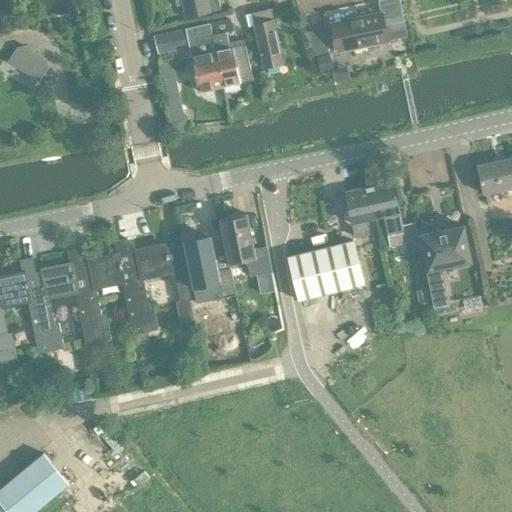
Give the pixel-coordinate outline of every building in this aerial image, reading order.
[(180,0),(185,17),(221,9),(219,0),(180,0)] [(377,0),(380,11),(372,13),(331,22),(337,51),(407,37),(399,0),(377,0)] [(263,67),(283,63),(271,8),(251,12),(263,67)] [(231,18),(210,23),(212,34),(226,31),(233,30),(231,18)] [(223,86),(216,51),(212,34),(210,23),(154,34),(157,50),(160,63),(191,56),(198,91),(223,86)] [(324,27),(307,32),(314,54),(329,51),(324,27)] [(228,42),(226,31),(212,34),(216,51),(223,86),(252,80),(244,39),(228,42)] [(18,47),(9,61),(39,80),(48,68),(46,59),(27,46),(18,47)] [(483,193),(511,186),(511,156),(477,163),(483,193)] [(369,186),(376,217),(382,216),(388,246),(419,240),(415,221),(402,224),(393,181),(369,186)] [(376,217),(369,186),(345,191),(349,209),(346,210),(344,214),(344,219),(348,223),(350,223),(353,237),(365,234),(362,220),(376,217)] [(266,245),(254,247),(247,213),(220,219),(229,263),(245,260),(251,275),(272,271),(266,245)] [(419,235),(420,235),(433,304),(446,302),(439,266),(470,260),(463,226),(464,226),(463,225),(462,225),(448,228),(434,230),(435,231),(421,234),(421,233),(419,233),(419,235)] [(193,287),(209,284),(216,298),(235,294),(230,267),(218,269),(211,236),(184,241),(193,287)] [(116,253),(122,281),(132,333),(158,328),(153,303),(148,304),(143,277),(172,271),(178,300),(190,298),(178,244),(167,246),(166,243),(134,249),(135,253),(131,254),(127,237),(113,240),(116,253)] [(288,256),(295,287),(298,300),(364,283),(354,241),(288,256)] [(69,263),(75,291),(85,343),(111,338),(106,313),(101,314),(96,287),(122,281),(116,253),(87,259),(88,263),(83,263),(80,247),(66,249),(69,263)] [(22,272),(28,300),(38,353),(64,348),(59,322),(54,323),(49,296),(75,291),(69,263),(40,269),(41,272),(36,273),(33,256),(19,259),(22,272)] [(0,360),(17,357),(12,332),(7,333),(2,306),(28,300),(22,272),(0,276),(0,360)] [(366,335),(345,353),(354,363),(375,345),(366,335)] [(0,501),(8,511),(32,511),(58,491),(68,483),(43,452),(0,488),(0,501)]
